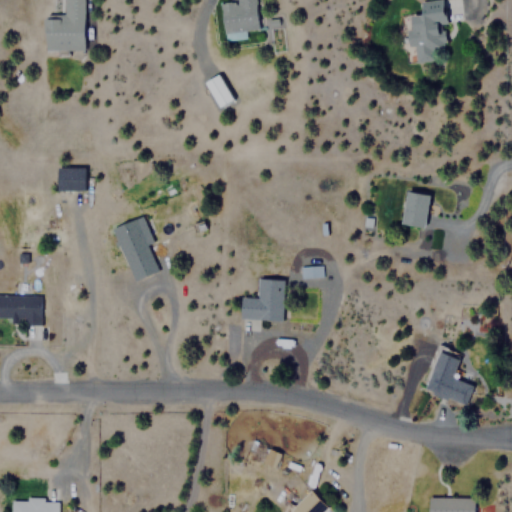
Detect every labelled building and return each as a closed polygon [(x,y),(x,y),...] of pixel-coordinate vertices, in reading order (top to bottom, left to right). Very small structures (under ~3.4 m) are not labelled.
[(83,0),(64,0),(64,15),(44,15),(44,49),(83,49),(83,0)] [(257,29),(254,0),(235,0),(236,2),(221,3),(224,39),(244,37),(244,30),(257,29)] [(449,58),(440,0),(428,0),(417,2),(418,14),(407,15),(414,63),(449,58)] [(232,98),(216,73),(202,82),(219,107),(232,98)] [(56,167),(56,190),(83,190),(83,167),(56,167)] [(399,224),(423,229),(430,195),(406,190),(399,224)] [(157,270),(147,243),(153,241),(142,215),(111,227),(132,280),(157,270)] [(322,265),(301,266),(301,277),(322,276),(322,265)] [(239,319),(281,319),(282,278),(257,277),(257,296),(240,296),(239,319)] [(39,294),(0,294),(0,316),(9,316),(9,324),(39,324),(39,294)] [(424,390),(465,404),(472,384),(452,377),(459,356),(438,349),(424,390)] [(263,463),(276,468),(282,453),(269,447),(263,463)] [(289,511),(320,511),(327,502),(304,488),(289,511)] [(473,511),(473,496),(426,496),(426,511),(473,511)] [(56,511),(57,499),(10,498),(9,511),(56,511)]
